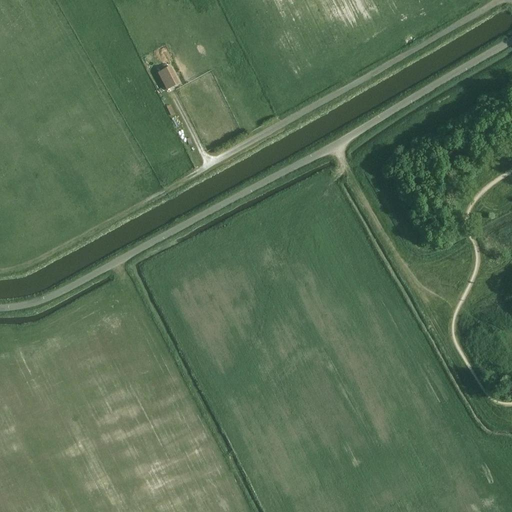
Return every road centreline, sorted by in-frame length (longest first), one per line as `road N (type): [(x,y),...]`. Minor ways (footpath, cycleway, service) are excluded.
road 1 (unclassified): [(0,310),(67,291),(511,41)]
road 2 (track): [(0,272),(28,266),(209,165)]
